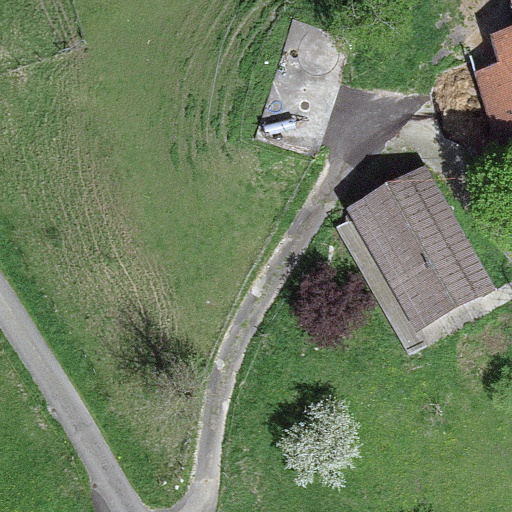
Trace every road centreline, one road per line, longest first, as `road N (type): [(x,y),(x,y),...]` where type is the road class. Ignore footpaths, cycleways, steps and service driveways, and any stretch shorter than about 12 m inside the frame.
road 1 (track): [(197,511),(229,354),(265,281),(383,121),(427,145),(511,243)]
road 2 (track): [(0,301),(129,511)]
